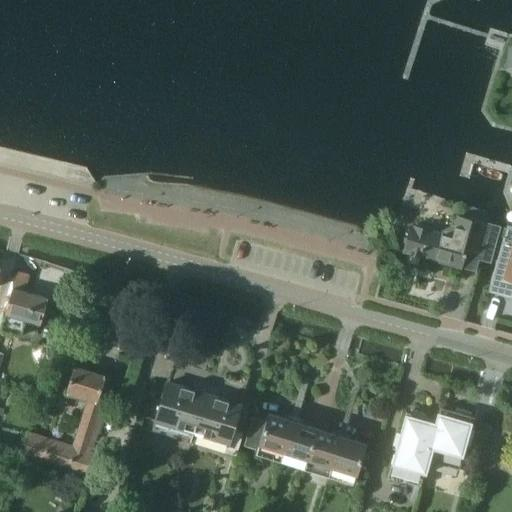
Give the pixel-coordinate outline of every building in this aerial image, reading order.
[(485,223),(484,223),(455,215),(453,225),(452,224),(441,231),(441,232),(412,223),(404,251),(461,268),(467,249),(477,251),(475,259),(491,264),(501,226),(486,222),(485,223)] [(511,288),(511,242),(504,240),(505,237),(503,236),(488,290),(504,294),(506,287),(511,288)] [(4,314),(5,314),(0,329),(21,336),(25,320),(40,324),(48,299),(23,292),(29,274),(17,271),(12,289),(4,314)] [(91,451),(112,385),(103,382),(105,378),(72,368),(65,392),(66,393),(66,394),(87,400),(72,445),(29,432),(21,457),(89,478),(98,453),(91,451)] [(167,382),(154,422),(192,433),(203,399),(204,393),(194,390),(167,382)] [(203,399),(192,433),(197,435),(228,444),(232,429),(240,404),(219,398),(204,393),(203,399)] [(399,434),(396,433),(393,447),(395,447),(387,477),(419,486),(441,408),(440,407),(436,422),(427,420),(428,418),(424,417),(425,413),(411,409),(410,413),(406,411),(399,434)] [(466,444),(469,444),(469,442),(467,441),(469,431),(472,432),(473,431),(470,430),(473,417),(469,416),(470,413),(456,408),(455,412),(451,410),(450,412),(442,410),(442,408),(441,408),(419,486),(420,486),(427,461),(459,470),(466,444)] [(253,416),(244,446),(257,450),(255,454),(273,460),(276,451),(286,419),(269,413),(266,421),(253,416)] [(276,451),(273,460),(303,469),(306,460),(316,428),(286,419),(276,451)] [(306,460),(303,469),(333,478),(336,470),(346,437),(316,428),(306,460)] [(336,470),(333,478),(352,484),(354,479),(365,483),(375,453),(363,449),(365,444),(346,437),(336,470)]
